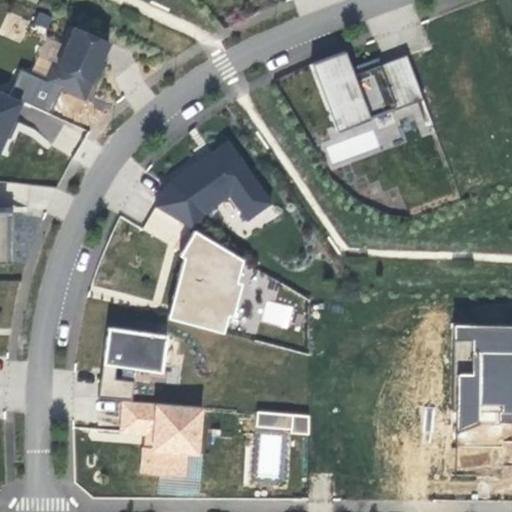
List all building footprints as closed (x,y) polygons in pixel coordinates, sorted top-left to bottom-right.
[(85,98),(108,41),(73,26),(57,65),(52,63),(45,81),(85,98)] [(406,55),(378,65),(353,75),(350,68),(344,52),(310,64),(336,132),(368,120),(367,117),(393,108),(394,110),(423,100),(406,55)] [(376,59),(350,68),(353,75),(378,65),(376,59)] [(0,156),(25,102),(0,90),(0,156)] [(52,146),(62,119),(24,104),(20,115),(33,119),(27,136),(52,146)] [(393,108),(367,117),(368,120),(394,110),(393,108)] [(227,141),(211,152),(213,155),(201,164),(199,160),(169,181),(154,207),(193,230),(203,213),(229,195),(246,219),(270,202),(227,141)] [(211,152),(199,160),(201,164),(213,155),(211,152)] [(0,262),(12,263),(12,212),(0,211),(0,262)] [(242,259),(193,230),(179,255),(183,258),(172,299),(179,301),(174,319),(222,332),(227,315),(236,281),(242,259)] [(231,316),(240,282),(236,281),(227,315),(231,316)] [(179,301),(172,299),(167,318),(174,319),(179,301)] [(268,301),(262,321),(287,329),(294,308),(268,301)] [(471,373),(457,373),(456,422),(511,422),(511,325),(454,325),(454,361),(471,361),(471,373)] [(106,330),(105,368),(165,370),(166,331),(106,330)] [(141,434),(141,476),(201,477),(202,404),(120,403),(120,434),(141,434)] [(257,412),(256,429),(309,432),(310,415),(257,412)] [(284,477),(282,429),(256,430),(259,478),(284,477)]
